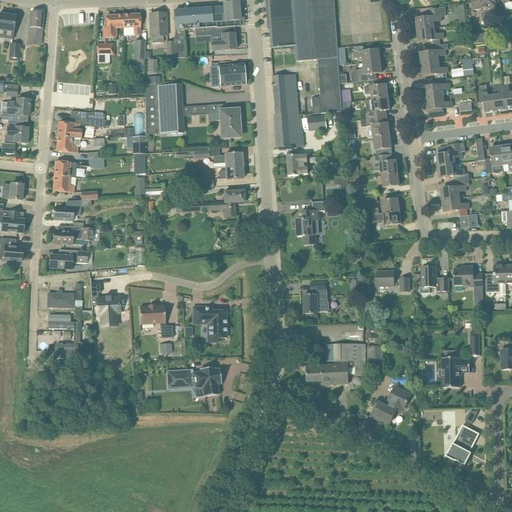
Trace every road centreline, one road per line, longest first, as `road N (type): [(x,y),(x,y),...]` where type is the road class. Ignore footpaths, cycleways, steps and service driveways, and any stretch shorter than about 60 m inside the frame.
road 1 (unclassified): [(269,261),(250,0)]
road 2 (unclassified): [(497,508),(270,389)]
road 3 (residential): [(32,360),(41,170)]
road 4 (residential): [(511,235),(428,235),(413,137)]
road 5 (residential): [(41,170),(54,5)]
road 6 (residential): [(413,137),(397,0)]
road 7 (unclassified): [(218,511),(270,389)]
road 8 (unclassified): [(270,389),(269,261)]
road 9 (residential): [(497,508),(497,408),(511,392)]
road 10 (residential): [(156,276),(198,287),(269,261)]
